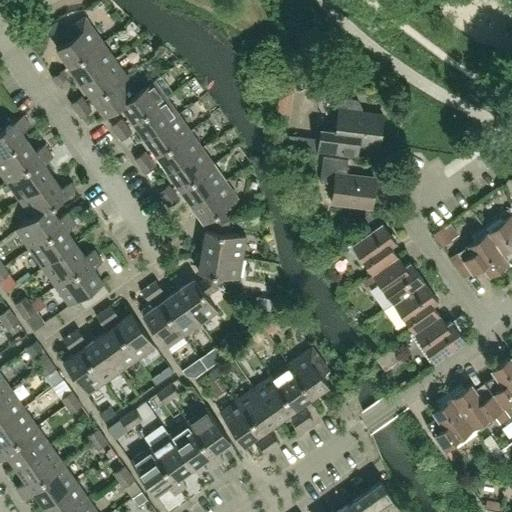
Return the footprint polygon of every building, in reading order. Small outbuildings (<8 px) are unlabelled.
[(102,41),(85,16),(61,33),(66,41),(56,48),(69,65),(102,41)] [(53,23),(45,28),(50,35),(57,30),(53,23)] [(80,82),(114,58),(102,41),(69,65),(80,82)] [(92,98),(126,75),(114,58),(80,82),(92,98)] [(68,77),(62,69),(52,76),(58,84),(68,77)] [(120,104),(138,92),(137,91),(126,75),(92,98),(104,116),(121,104),(120,104)] [(132,121),(166,97),(154,79),(137,91),(138,92),(120,104),(121,104),(132,121)] [(71,103),(76,110),(86,103),(81,95),(71,103)] [(144,137),(178,113),(166,97),(132,121),(144,137)] [(379,145),(383,115),(361,112),(361,107),(360,102),(356,99),(345,98),(341,100),(339,103),(336,129),(321,127),(320,138),(298,135),(296,149),(357,157),(359,142),(379,145)] [(91,110),(86,103),(76,110),(81,117),(91,110)] [(156,154),(189,130),(178,113),(144,137),(156,154)] [(0,156),(26,138),(21,131),(30,125),(23,114),(2,129),(0,128),(0,156)] [(111,125),(116,132),(126,125),(121,118),(111,125)] [(131,132),(126,125),(116,132),(121,140),(131,132)] [(168,170),(201,147),(189,130),(156,154),(168,170)] [(0,172),(6,180),(48,150),(44,144),(35,150),(26,138),(0,156),(0,172)] [(179,187),(213,163),(201,147),(168,170),(179,187)] [(19,199),(52,175),(44,163),(53,157),(48,150),(6,180),(19,199)] [(134,158),(139,165),(150,158),(144,151),(134,158)] [(306,153),(305,161),(316,162),(317,154),(306,153)] [(371,207),(375,177),(346,174),(348,159),(323,156),(320,181),(334,183),(332,202),(371,207)] [(155,166),(150,158),(139,165),(145,173),(155,166)] [(191,204),(225,180),(213,163),(179,187),(191,204)] [(50,206),(74,189),(75,189),(70,181),(61,188),(52,175),(19,199),(31,217),(32,218),(49,205),(50,206)] [(221,209),(237,198),(225,180),(191,204),(203,221),(209,217),(211,224),(228,220),(221,209)] [(158,191),(163,199),(173,192),(168,184),(158,191)] [(178,199),(173,192),(163,199),(168,206),(178,199)] [(29,248),(71,218),(67,211),(58,218),(50,206),(49,205),(32,218),(31,217),(15,228),(29,248)] [(511,259),(511,211),(511,206),(500,215),(500,216),(484,228),(486,231),(487,231),(508,262),(509,261),(511,259)] [(42,266),(76,243),(67,230),(76,224),(71,218),(29,248),(42,266)] [(242,257),(246,236),(226,232),(228,220),(211,224),(212,230),(205,229),(202,250),(242,257)] [(373,272),(397,255),(390,246),(396,242),(381,221),(347,246),(361,266),(365,263),(372,273),(373,272)] [(440,228),(432,234),(442,247),(452,240),(442,227),(440,228)] [(509,261),(508,262),(487,231),(486,231),(484,228),(471,236),(474,240),(457,252),(472,273),(482,266),(488,276),(496,271),(498,274),(511,265),(509,261)] [(55,285),(98,255),(93,249),(84,255),(76,243),(42,266),(55,285)] [(239,278),(242,257),(202,250),(198,271),(205,272),(201,278),(217,287),(219,275),(239,278)] [(69,305),(103,281),(93,268),(102,261),(98,255),(55,285),(69,305)] [(373,272),(379,282),(375,285),(389,305),(423,281),(409,261),(404,264),(397,255),(373,272)] [(0,279),(9,273),(3,266),(0,268),(0,279)] [(372,273),(362,280),(366,286),(376,279),(372,273)] [(218,311),(206,295),(217,287),(201,278),(198,283),(194,277),(176,290),(200,323),(218,311)] [(156,280),(148,285),(155,295),(163,290),(156,280)] [(439,314),(432,304),(437,301),(423,281),(389,305),(403,325),(407,322),(413,332),(439,314)] [(148,301),(155,295),(148,285),(141,290),(148,301)] [(200,323),(176,290),(160,301),(183,335),(200,323)] [(14,303),(20,310),(30,303),(25,296),(14,303)] [(183,335),(160,301),(142,314),(166,347),(183,335)] [(35,310),(30,303),(20,310),(25,318),(35,310)] [(110,305),(103,310),(110,320),(118,315),(110,305)] [(0,313),(0,318),(3,322),(13,315),(8,308),(0,313)] [(103,326),(110,320),(103,310),(96,315),(103,326)] [(155,346),(131,312),(114,325),(137,358),(155,346)] [(465,340),(451,319),(445,323),(439,314),(413,332),(420,341),(417,344),(431,364),(465,340)] [(18,322),(13,315),(3,322),(8,329),(18,322)] [(137,358),(114,325),(97,336),(121,370),(137,358)] [(77,329),(70,334),(77,344),(84,339),(77,329)] [(70,349),(77,344),(70,334),(63,339),(70,349)] [(121,370),(97,336),(80,348),(104,382),(121,370)] [(322,375),(329,369),(312,345),(287,363),(311,397),(328,384),(322,375)] [(104,382),(80,348),(63,361),(86,394),(104,382)] [(35,360),(40,368),(50,360),(45,353),(35,360)] [(511,357),(510,355),(490,369),(494,375),(484,381),(502,407),(511,400),(511,357)] [(55,368),(50,360),(40,368),(45,375),(55,368)] [(311,397),(287,363),(270,375),(294,409),(311,397)] [(0,395),(10,388),(0,373),(0,395)] [(159,373),(152,378),(157,384),(164,380),(159,373)] [(294,409),(270,375),(254,387),(277,420),(294,409)] [(493,413),(502,407),(484,381),(475,388),(471,383),(464,387),(461,383),(448,392),(475,431),(495,417),(493,413)] [(171,383),(164,388),(171,398),(178,393),(171,383)] [(277,420),(254,387),(237,398),(261,432),(277,420)] [(0,423),(24,407),(10,388),(0,395),(0,423)] [(164,403),(171,398),(164,388),(156,393),(164,403)] [(61,397),(66,405),(76,398),(71,390),(61,397)] [(475,431),(448,392),(435,402),(438,406),(431,411),(436,417),(427,423),(426,421),(424,422),(446,452),(455,445),(475,431)] [(81,405),(76,398),(66,405),(71,412),(81,405)] [(261,432),(237,398),(219,411),(243,445),(261,432)] [(110,405),(99,414),(104,420),(115,412),(110,405)] [(230,440),(207,406),(187,420),(217,463),(224,458),(217,450),(230,440)] [(0,451),(37,425),(24,407),(0,423),(0,451)] [(134,408),(127,414),(134,424),(141,419),(134,408)] [(306,409),(298,414),(305,424),(313,419),(306,409)] [(127,429),(134,424),(127,414),(120,419),(127,429)] [(298,429),(305,424),(298,414),(291,419),(298,429)] [(217,463),(187,420),(168,433),(192,467),(205,459),(211,467),(217,463)] [(16,468),(50,444),(37,425),(0,451),(0,460),(7,455),(16,468)] [(87,435),(92,442),(102,435),(97,427),(87,435)] [(192,467),(168,433),(150,447),(180,489),(186,485),(180,476),(192,467)] [(272,433),(265,438),(272,448),(279,443),(272,433)] [(107,442),(102,435),(92,442),(97,449),(107,442)] [(265,453),(272,448),(265,438),(257,443),(265,453)] [(20,493),(63,463),(50,444),(16,468),(25,480),(16,486),(20,493)] [(180,489),(150,447),(130,460),(154,494),(167,485),(174,494),(180,489)] [(42,505),(76,481),(63,463),(20,493),(25,499),(34,493),(42,505)] [(113,472),(119,479),(129,472),(124,465),(113,472)] [(134,479),(129,472),(119,479),(124,487),(134,479)] [(402,511),(404,511),(381,480),(364,491),(379,511),(402,511)] [(71,511),(89,500),(76,481),(42,505),(47,511),(71,511)] [(147,498),(142,491),(134,497),(139,504),(147,498)] [(379,511),(364,491),(349,502),(355,511),(379,511)] [(97,511),(89,500),(71,511),(97,511)] [(355,511),(349,502),(334,511),(355,511)]
